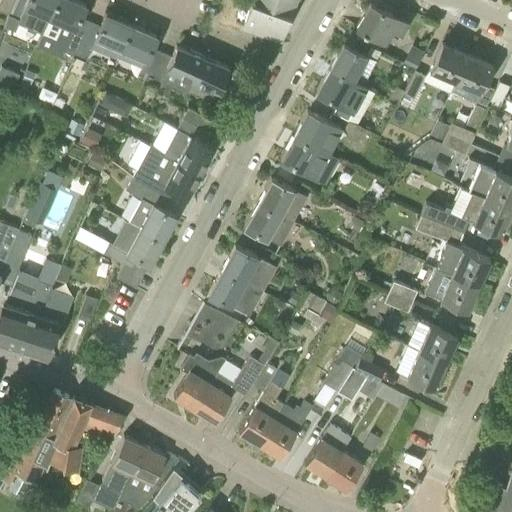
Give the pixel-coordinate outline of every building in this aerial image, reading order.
[(0,0),(0,10),(8,14),(13,0),(0,0)] [(42,33),(56,0),(13,0),(8,14),(3,25),(15,29),(18,22),(42,33)] [(75,56),(90,21),(80,16),(85,4),(76,0),(56,0),(42,33),(56,38),(63,21),(74,26),(63,50),(75,56)] [(295,3),(296,0),(251,0),(251,1),(290,16),(291,15),(287,14),(290,5),(295,3)] [(282,40),(288,24),(290,16),(251,1),(242,26),(282,40)] [(399,34),(406,21),(392,13),(370,1),(356,26),(378,38),(378,39),(385,43),(392,30),(399,34)] [(121,47),(131,24),(105,13),(100,25),(90,21),(75,56),(85,60),(93,41),(118,52),(120,47),(121,47)] [(148,83),(161,52),(151,48),(157,35),(131,24),(121,47),(138,54),(129,74),(148,83)] [(455,80),(468,53),(442,41),(429,68),(455,80)] [(328,68),(365,88),(367,85),(363,82),(374,61),(342,43),(328,68)] [(187,91),(202,55),(177,44),(171,56),(161,52),(148,83),(158,87),(166,84),(186,93),(187,91)] [(405,64),(415,68),(423,52),(413,47),(405,64)] [(468,53),(455,80),(480,92),(493,65),(468,53)] [(202,55),(187,91),(212,102),(218,89),(228,66),(202,55)] [(0,77),(15,82),(19,72),(1,65),(0,66),(0,77)] [(353,111),(365,88),(328,68),(316,91),(337,102),(333,110),(348,118),(351,111),(353,111)] [(404,87),(397,100),(407,105),(411,96),(414,97),(425,73),(415,68),(405,87),(404,87)] [(35,73),(26,69),(21,81),(30,85),(35,73)] [(501,107),(511,86),(499,80),(489,102),(501,107)] [(113,110),(120,98),(104,90),(98,102),(113,110)] [(464,127),(475,132),(486,109),(475,103),(465,126),(452,120),(464,126),(464,127)] [(182,117),(206,129),(211,119),(188,106),(182,117)] [(293,133),(338,158),(339,157),(328,151),(341,126),(307,108),(293,133)] [(200,139),(206,129),(182,117),(164,150),(199,170),(212,145),(200,139)] [(71,118),(66,129),(78,135),(83,123),(71,118)] [(442,138),(449,123),(437,118),(430,133),(442,138)] [(470,141),(475,132),(464,127),(464,126),(452,120),(447,131),(470,141)] [(100,135),(87,128),(80,141),(94,147),(100,135)] [(465,152),(470,141),(447,131),(441,142),(465,152)] [(325,182),(338,158),(293,133),(280,158),(325,182)] [(199,170),(164,150),(149,143),(132,175),(168,198),(174,188),(186,195),(199,170)] [(107,157),(94,150),(87,164),(100,170),(107,157)] [(467,186),(511,205),(511,204),(511,174),(479,161),(467,186)] [(163,207),(168,198),(132,175),(125,188),(140,196),(127,219),(162,238),(175,214),(163,207)] [(257,200),(292,220),(305,196),(269,177),(257,200)] [(383,184),(376,181),(373,187),(380,190),(383,184)] [(511,205),(467,186),(467,187),(460,184),(450,205),(445,203),(443,208),(425,200),(420,212),(463,230),(468,217),(500,231),(511,205)] [(279,244),(292,220),(257,200),(244,224),(279,244)] [(457,243),(463,230),(420,212),(414,226),(445,239),(435,264),(478,283),(490,257),(457,243)] [(357,233),(363,223),(353,217),(347,227),(357,233)] [(18,229),(19,227),(0,219),(0,272),(12,244),(18,229)] [(149,263),(162,238),(127,219),(114,243),(109,240),(103,251),(131,266),(136,257),(149,263)] [(31,234),(18,229),(12,244),(24,249),(31,234)] [(221,267),(254,285),(267,261),(234,242),(221,267)] [(55,277),(61,263),(44,256),(30,289),(27,288),(19,304),(3,299),(2,300),(0,305),(0,338),(24,347),(50,287),(55,277)] [(61,263),(55,277),(65,281),(74,262),(64,257),(61,263)] [(468,308),(478,283),(435,264),(424,290),(468,308)] [(241,309),(254,285),(221,267),(208,291),(230,303),(228,306),(239,313),(241,309)] [(388,290),(412,300),(417,289),(393,279),(388,290)] [(72,295),(50,287),(24,347),(46,354),(58,321),(62,322),(72,295)] [(340,292),(333,288),(327,292),(327,299),(333,303),(339,299),(340,292)] [(331,321),(339,308),(308,289),(301,303),(307,306),(302,313),(319,324),(324,317),(331,321)] [(407,311),(412,300),(388,290),(384,300),(407,311)] [(89,320),(98,298),(86,293),(77,315),(89,320)] [(296,307),(300,299),(291,294),(286,302),(296,307)] [(209,334),(202,345),(221,356),(240,321),(203,300),(190,323),(209,334)] [(418,348),(446,359),(457,334),(429,322),(429,323),(417,318),(407,343),(418,348)] [(184,335),(202,345),(209,334),(190,323),(184,335)] [(294,337),(299,328),(291,324),(286,333),(294,337)] [(263,348),(271,353),(277,342),(268,337),(261,347),(263,348)] [(435,386),(446,359),(418,348),(407,374),(435,386)] [(351,366),(377,379),(383,368),(370,362),(374,354),(363,349),(358,358),(356,357),(351,366)] [(351,366),(356,357),(346,351),(341,358),(338,356),(322,380),(336,389),(351,366)] [(194,406),(217,370),(189,352),(180,366),(187,371),(173,393),(194,406)] [(253,381),(264,363),(250,354),(233,380),(217,370),(194,406),(215,420),(237,384),(247,391),(253,381)] [(259,441),(284,401),(275,395),(289,374),(268,360),(265,363),(264,363),(253,381),(263,388),(238,428),(259,441)] [(377,379),(351,366),(336,389),(352,399),(363,380),(372,385),(376,379),(377,379)] [(64,439),(55,435),(52,433),(70,394),(54,387),(23,453),(11,447),(0,466),(0,484),(4,478),(9,480),(9,484),(15,488),(10,496),(27,505),(36,490),(28,486),(32,479),(34,480),(43,463),(44,464),(47,459),(49,453),(64,439)] [(82,443),(74,442),(81,426),(83,421),(95,426),(104,406),(73,393),(55,435),(64,439),(49,453),(47,459),(62,462),(62,466),(78,468),(82,443)] [(284,401),(259,441),(280,455),(312,404),(304,398),(297,409),(284,401),(285,401),(284,401)] [(111,439),(126,414),(104,406),(95,426),(108,432),(106,437),(111,439)] [(325,473),(341,448),(350,435),(330,421),(304,460),(325,473)] [(371,448),(379,436),(370,430),(362,442),(371,448)] [(122,488),(144,444),(123,433),(101,478),(122,488)] [(152,492),(172,470),(182,459),(178,456),(166,450),(164,454),(144,444),(122,488),(118,496),(129,501),(136,509),(152,492)] [(504,479),(511,453),(485,445),(477,471),(504,479)] [(341,448),(325,473),(346,487),(362,462),(341,448)] [(157,498),(143,511),(182,511),(200,493),(179,474),(178,475),(172,470),(152,492),(157,498)] [(511,511),(511,471),(508,486),(494,483),(492,491),(505,495),(500,511),(511,511)] [(87,506),(99,483),(86,477),(75,500),(87,506)]
